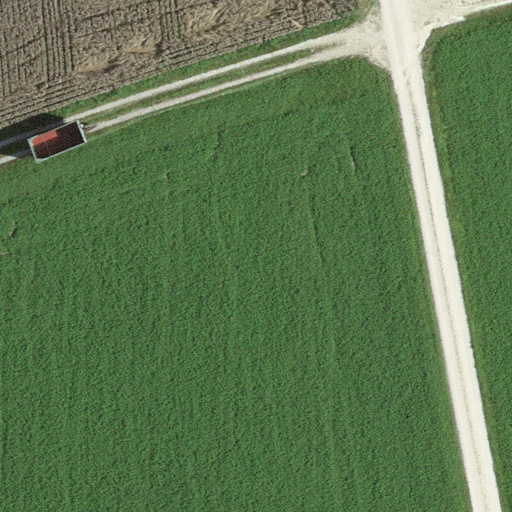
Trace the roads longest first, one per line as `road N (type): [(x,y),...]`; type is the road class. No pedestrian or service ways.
road 1 (track): [(505,0),(401,25),(0,157)]
road 2 (track): [(396,0),(485,511)]
